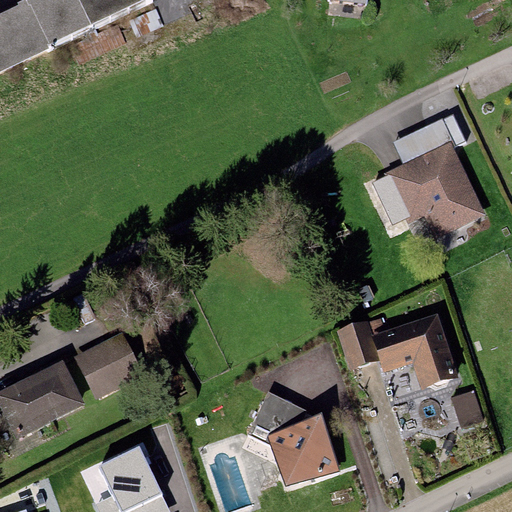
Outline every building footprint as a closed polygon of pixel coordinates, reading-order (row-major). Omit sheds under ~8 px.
[(145,0),(34,0),(0,16),(0,75),(148,7),(145,0)] [(363,12),(364,0),(329,0),(328,8),(363,12)] [(465,141),(452,113),(392,141),(402,164),(384,172),(408,224),(424,216),(435,239),(486,215),(454,146),(465,141)] [(433,327),(373,346),(385,383),(417,373),(426,400),(453,392),(433,327)] [(120,344),(74,367),(93,405),(139,382),(120,344)] [(57,374),(0,404),(0,414),(18,448),(79,416),(57,374)] [(321,437),(271,448),(289,501),(336,480),(321,437)]
